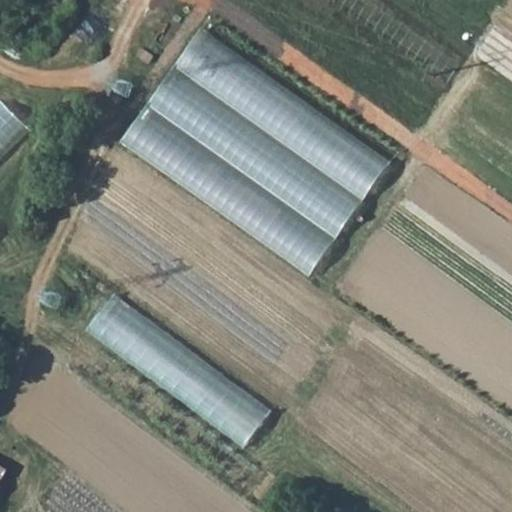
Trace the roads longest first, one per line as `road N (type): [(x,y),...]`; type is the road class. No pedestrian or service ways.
road 1 (track): [(141,0),(109,71),(102,143),(0,397)]
road 2 (track): [(200,0),(511,211)]
